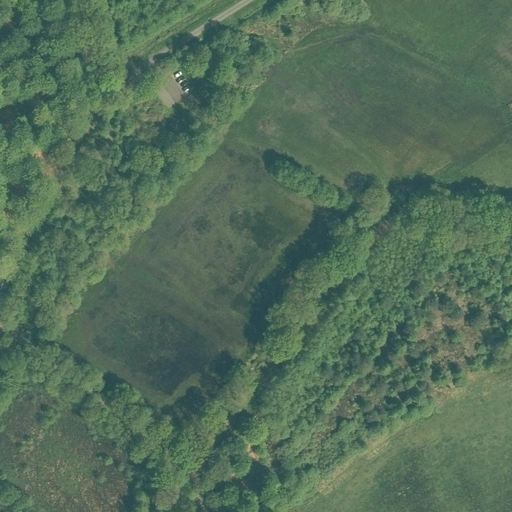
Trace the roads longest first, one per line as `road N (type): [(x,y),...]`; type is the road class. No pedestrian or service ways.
road 1 (unclassified): [(0,296),(106,99),(249,0)]
road 2 (track): [(158,511),(405,207)]
road 3 (unclassified): [(199,494),(178,459),(0,325)]
road 4 (track): [(55,0),(90,119)]
